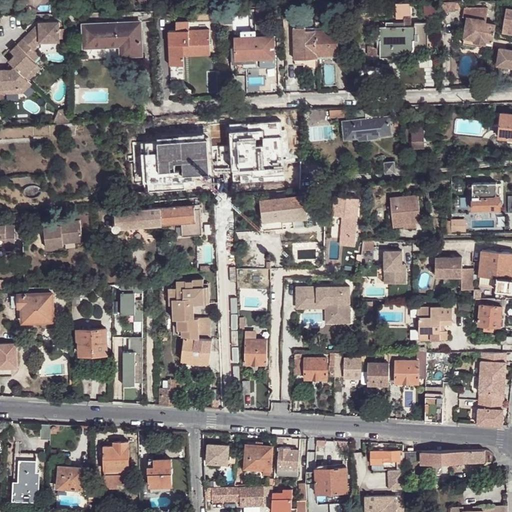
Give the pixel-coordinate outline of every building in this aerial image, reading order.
[(396,2),(396,3),(396,16),(404,16),(404,19),(381,20),(381,24),(380,24),(380,55),(393,55),(393,52),(407,52),(408,52),(409,52),(410,51),(411,51),(411,50),(412,50),(413,49),(413,48),(413,47),(414,46),(414,45),(414,44),(418,44),(418,45),(428,45),(427,20),(415,20),(415,24),(411,24),(411,3),(396,2)] [(442,2),(442,12),(449,12),(449,8),(455,8),(455,2),(442,2)] [(315,4),(315,14),(323,14),(328,14),(328,4),(315,4)] [(494,38),(496,24),(486,23),(488,7),(464,7),(463,16),(468,17),(465,37),(475,39),(474,43),(475,43),(485,45),(485,44),(492,46),(493,42),(494,38)] [(511,8),(505,7),(501,32),(511,33),(511,8)] [(231,9),(218,9),(219,24),(232,23),(231,9)] [(39,21),(24,38),(34,48),(41,41),(60,40),(60,38),(60,28),(59,20),(39,21)] [(175,21),(175,30),(193,29),(192,20),(175,21)] [(140,21),(84,24),(84,42),(85,47),(127,45),(127,55),(142,54),(140,21)] [(295,60),(317,59),(317,56),(316,30),(305,30),(305,28),(294,28),(295,60)] [(193,29),(175,30),(168,30),(169,65),(182,64),(183,65),(183,55),(183,51),(189,51),(189,55),(209,54),(209,29),(193,29)] [(316,30),(317,56),(338,55),(337,30),(316,30)] [(235,59),(234,60),(257,60),(274,59),(274,36),(267,36),(255,37),(241,37),(234,37),(235,59)] [(475,39),(465,37),(464,43),(475,46),(475,43),(474,43),(475,39)] [(15,54),(9,60),(11,62),(15,66),(25,76),(38,63),(32,57),(37,52),(34,48),(24,38),(11,50),(15,54)] [(378,53),(378,47),(375,47),(375,46),(373,44),(369,44),(369,53),(378,53)] [(511,67),(511,48),(499,47),(496,64),(511,67)] [(257,60),(234,60),(235,69),(253,68),(254,68),(256,67),(257,64),(257,60)] [(6,68),(0,68),(0,88),(21,87),(29,80),(25,76),(15,66),(12,68),(6,68)] [(59,110),(69,121),(69,108),(59,110)] [(329,109),(328,113),(328,117),(345,116),(345,109),(329,109)] [(366,119),(351,120),(343,121),(345,139),(359,138),(359,139),(376,138),(376,136),(391,134),(389,117),(384,117),(383,109),(371,110),(371,112),(365,112),(366,119)] [(59,110),(53,123),(69,122),(69,121),(59,110)] [(351,112),(351,120),(366,119),(365,112),(364,110),(351,112)] [(300,111),(284,111),(284,119),(293,119),(293,127),(301,127),(300,111)] [(230,113),(221,113),(222,121),(208,122),(209,133),(218,133),(218,132),(239,131),(238,122),(238,120),(233,120),(231,120),(230,119),(230,113)] [(499,137),(511,138),(511,114),(502,113),(499,137)] [(246,122),(238,122),(239,131),(239,138),(247,137),(246,122)] [(412,128),(413,146),(423,146),(422,127),(412,128)] [(240,155),(239,138),(239,131),(218,132),(218,133),(219,144),(220,155),(220,156),(240,155)] [(218,133),(209,133),(209,145),(219,144),(218,133)] [(210,155),(220,155),(219,144),(209,145),(210,155)] [(394,162),(385,162),(386,173),(395,172),(394,162)] [(288,180),(265,182),(266,190),(289,188),(288,180)] [(266,190),(265,182),(250,183),(251,191),(266,190)] [(472,182),(472,209),(502,208),(502,195),(499,196),(498,182),(472,182)] [(392,204),(393,214),(394,226),(404,225),(405,227),(417,226),(416,223),(421,222),(419,193),(391,196),(392,204)] [(305,195),(293,196),(296,219),(307,218),(305,195)] [(293,196),(268,199),(271,220),(282,219),(282,221),(296,219),(293,196)] [(271,220),(268,199),(260,200),(263,221),(271,220)] [(191,205),(160,207),(161,224),(181,223),(195,222),(194,205),(191,205)] [(200,205),(194,205),(195,222),(181,223),(182,236),(201,235),(200,205)] [(161,224),(160,207),(115,211),(116,214),(116,223),(118,224),(119,225),(120,226),(120,227),(161,224)] [(64,225),(61,225),(45,227),(47,247),(64,245),(64,242),(83,240),(81,219),(64,221),(64,225)] [(452,230),(452,221),(448,221),(448,233),(466,233),(466,230),(452,230)] [(466,221),(452,221),(452,230),(466,230),(466,221)] [(15,224),(0,224),(0,244),(6,244),(6,249),(16,249),(15,224)] [(511,278),(511,252),(482,250),(479,275),(481,275),(480,285),(497,287),(498,277),(511,278)] [(401,269),(401,264),(401,251),(384,251),(384,283),(405,283),(405,269),(401,269)] [(461,289),(473,290),(473,269),(462,268),(462,257),(436,257),(435,276),(444,276),(461,277),(461,284),(461,289)] [(511,290),(511,278),(498,277),(497,287),(496,289),(508,290),(511,290)] [(182,336),(184,336),(207,338),(207,317),(194,318),(190,318),(190,304),(194,304),(209,303),(209,286),(204,286),(203,283),(203,279),(192,279),(192,281),(186,281),(186,280),(176,280),(176,285),(176,288),(171,288),(168,288),(169,305),(173,305),(173,314),(177,314),(178,335),(182,335),(182,336)] [(134,323),(143,323),(142,301),(138,301),(138,294),(142,294),(142,284),(121,286),(121,315),(134,315),(134,323)] [(350,286),(297,286),(297,302),(331,302),(331,311),(338,317),(351,317),(350,286)] [(496,289),(495,298),(503,298),(507,298),(508,290),(496,289)] [(80,292),(71,293),(72,306),(80,305),(80,292)] [(52,293),(19,294),(20,307),(23,307),(23,312),(23,319),(23,322),(53,321),(52,293)] [(331,302),(297,302),(297,307),(326,307),(327,322),(351,322),(351,317),(338,317),(331,311),(331,302)] [(502,306),(481,304),(480,304),(479,324),(501,326),(501,325),(502,325),(503,325),(504,324),(504,318),(504,317),(503,317),(502,316),(503,306),(502,306)] [(419,318),(419,332),(440,332),(440,340),(448,340),(447,331),(444,332),(444,325),(452,325),(453,307),(417,307),(418,318),(419,318)] [(93,353),(93,329),(78,329),(78,339),(80,339),(80,354),(93,353)] [(106,329),(93,329),(93,353),(106,353),(106,329)] [(440,332),(419,332),(419,341),(440,341),(440,340),(440,332)] [(511,343),(511,335),(501,335),(501,344),(511,343)] [(184,360),(207,363),(209,363),(212,339),(211,339),(207,338),(184,336),(181,360),(184,360)] [(143,383),(143,337),(128,337),(128,352),(123,352),(123,387),(135,386),(135,383),(143,383)] [(246,364),(262,364),(267,364),(267,339),(253,339),(245,339),(245,364),(246,364)] [(0,344),(0,369),(18,369),(17,344),(0,344)] [(507,351),(482,351),(481,360),(480,375),(480,392),(479,399),(478,407),(477,423),(498,425),(502,425),(503,409),(504,401),(504,393),(505,377),(506,361),(507,351)] [(399,352),(389,352),(389,362),(389,363),(393,363),(393,358),(399,358),(399,352)] [(361,361),(361,357),(344,357),(344,378),(361,378),(361,371),(361,361)] [(313,379),(320,379),(327,379),(327,358),(306,358),(306,379),(313,379)] [(396,363),(396,381),(419,382),(419,376),(419,362),(419,360),(415,360),(397,360),(396,363)] [(389,363),(389,362),(368,362),(368,371),(368,383),(368,385),(376,385),(381,385),(389,385),(389,381),(389,363)] [(294,364),(294,377),(302,377),(302,364),(294,364)] [(163,380),(163,388),(174,388),(174,389),(177,389),(181,389),(181,379),(168,379),(168,380),(163,380)] [(159,405),(174,406),(174,389),(174,388),(163,388),(159,388),(159,405)] [(438,389),(426,388),(426,396),(443,396),(444,389),(438,389)] [(443,396),(426,396),(425,420),(443,421),(443,399),(443,396)] [(51,432),(51,424),(42,423),(41,437),(51,438),(51,432)] [(60,424),(51,423),(51,424),(51,432),(57,432),(57,430),(59,430),(60,424)] [(265,468),(271,468),(272,446),(263,445),(263,441),(257,440),(256,444),(248,444),(246,466),(256,467),(265,468)] [(114,441),(114,442),(114,445),(104,445),(105,488),(118,488),(118,485),(129,484),(129,469),(129,441),(114,441)] [(347,452),(348,443),(329,442),(329,451),(347,452)] [(230,444),(209,443),(207,461),(228,463),(230,444)] [(290,449),(290,447),(279,446),(278,467),(279,467),(299,469),(300,450),(290,449)] [(422,450),(422,459),(422,462),(464,462),(464,449),(447,450),(422,450)] [(466,449),(464,449),(464,462),(486,462),(486,461),(486,449),(478,449),(466,449)] [(487,449),(486,449),(486,461),(497,460),(497,458),(496,457),(496,456),(496,455),(495,455),(495,454),(495,453),(494,453),(494,452),(493,452),(492,451),(491,451),(491,450),(490,450),(489,450),(489,449),(488,449),(487,449)] [(404,450),(373,451),(372,463),(382,463),(382,461),(405,460),(404,450)] [(407,450),(407,459),(422,459),(422,450),(407,450)] [(150,473),(150,485),(172,484),(172,458),(156,459),(156,471),(150,473)] [(343,458),(343,463),(323,464),(324,464),(325,465),(326,465),(327,465),(327,466),(328,466),(329,467),(347,466),(347,458),(343,458)] [(38,460),(21,460),(20,482),(14,482),(14,500),(36,501),(37,492),(39,492),(40,470),(37,471),(38,460)] [(317,468),(316,468),(317,493),(349,491),(347,466),(329,467),(328,466),(327,466),(327,465),(326,465),(325,465),(324,464),(323,464),(322,464),(321,464),(320,465),(319,465),(319,466),(318,466),(317,466),(317,467),(317,468)] [(84,467),(68,466),(66,466),(65,473),(59,472),(58,487),(83,489),(84,467)] [(298,476),(299,469),(279,467),(278,474),(298,476)] [(405,470),(388,469),(390,489),(405,489),(405,470)] [(235,486),(212,486),(213,501),(241,500),(241,506),(265,505),(264,484),(256,485),(252,485),(247,485),(235,486)] [(278,497),(273,497),(272,508),(293,507),(293,494),(283,494),(284,496),(278,497)] [(404,511),(405,495),(366,494),(366,511),(404,511)] [(298,511),(307,511),(307,506),(307,500),(301,500),(298,500),(298,511)]
